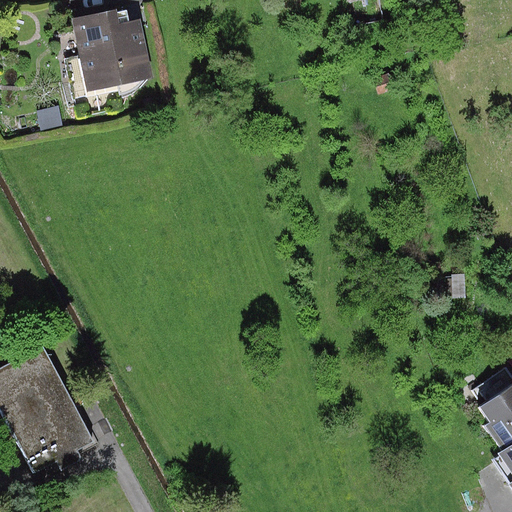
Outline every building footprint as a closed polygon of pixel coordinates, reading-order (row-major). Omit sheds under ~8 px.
[(351,0),(355,21),(381,16),(378,0),(351,0)] [(143,78),(133,28),(109,32),(106,17),(72,24),(85,89),(143,78)] [(42,350),(0,371),(0,412),(31,473),(52,463),(56,471),(78,460),(73,451),(90,443),(42,350)] [(511,373),(508,367),(483,382),(490,393),(511,380),(511,373)] [(511,385),(481,407),(493,424),(487,428),(504,452),(511,446),(511,385)] [(511,446),(504,452),(499,455),(511,473),(511,482),(510,484),(511,486),(511,446)]
